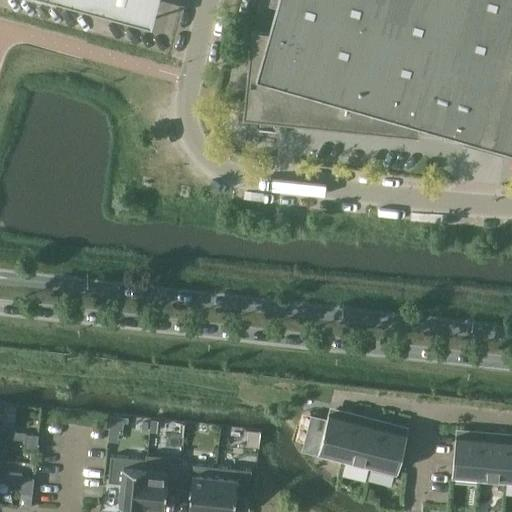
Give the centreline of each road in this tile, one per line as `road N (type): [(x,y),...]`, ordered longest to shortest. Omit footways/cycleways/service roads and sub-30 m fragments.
road 1 (secondary): [(0,308),(511,365)]
road 2 (secondary): [(511,334),(0,277)]
road 3 (unclassified): [(511,205),(236,178),(208,166),(192,148),(181,104),(207,0)]
